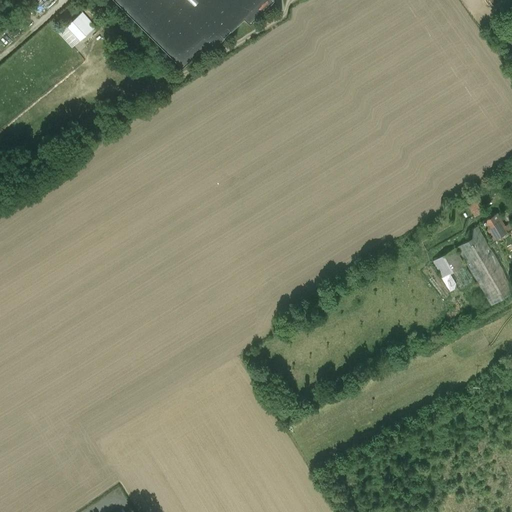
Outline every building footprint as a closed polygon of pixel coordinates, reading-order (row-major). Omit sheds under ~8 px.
[(273,0),(116,0),(182,67),(206,44),(212,49),(244,18),(249,23),(273,0)] [(82,12),(69,23),(83,38),(95,28),(82,12)] [(481,209),(469,215),(475,225),(486,219),(481,209)] [(499,221),(483,230),(494,248),(511,237),(511,235),(510,231),(506,233),(499,221)] [(511,295),(511,289),(479,234),(457,247),(492,307),(511,295)] [(454,248),(432,262),(442,279),(465,266),(454,248)]
